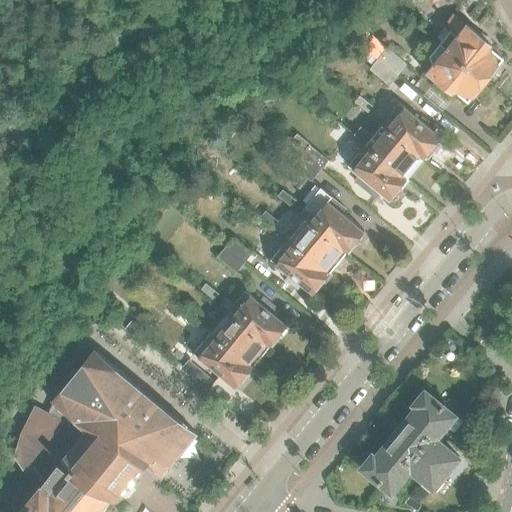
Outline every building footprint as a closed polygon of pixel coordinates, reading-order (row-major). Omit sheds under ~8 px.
[(440,44),(487,82),(500,67),(498,65),(503,59),(490,49),(492,46),(466,24),(462,30),(451,30),(440,44)] [(366,50),(398,76),(408,64),(374,37),(364,49),(366,50)] [(487,82),(440,44),(431,56),(433,64),(425,73),(452,95),(455,91),(468,102),(473,96),(475,97),(487,82)] [(390,86),(398,76),(366,50),(361,56),(372,66),(369,69),(390,86)] [(373,107),(360,96),(356,101),(369,112),(373,107)] [(384,124),(422,155),(421,156),(424,159),(442,137),(402,103),(384,124)] [(384,124),(366,145),(405,176),(421,156),(422,155),(384,124)] [(301,156),(320,171),(330,160),(311,145),(301,156)] [(405,176),(366,145),(349,166),(390,200),(408,179),(405,176)] [(320,171),(301,156),(293,166),(302,174),(303,173),(312,181),(320,171)] [(296,200),(283,190),(279,195),(292,206),(296,200)] [(307,218),(345,249),(344,250),(347,253),(365,231),(324,197),(307,218)] [(279,222),(266,211),(261,216),(275,227),(279,222)] [(345,249),(307,218),(289,239),(327,271),(328,270),(344,250),(345,249)] [(327,271),(289,239),(272,260),(277,264),(276,269),(283,274),(287,272),(291,275),(287,280),(296,287),(300,282),(313,294),(323,282),(326,284),(333,275),(328,270),(327,271)] [(225,248),(244,264),(251,255),(233,240),(225,248)] [(237,272),(244,264),(225,248),(218,257),(237,272)] [(220,294),(206,283),(201,289),(214,300),(220,294)] [(230,311),(272,344),(288,325),(247,291),(230,311)] [(202,315),(188,303),(183,309),(197,321),(202,315)] [(270,347),(272,344),(230,311),(212,332),(251,363),(267,344),(270,347)] [(250,364),(251,363),(212,332),(194,354),(236,388),(253,367),(250,364)] [(100,511),(111,499),(120,499),(130,486),(147,465),(162,478),(163,477),(182,453),(198,434),(114,366),(106,359),(95,350),(63,388),(52,401),(54,403),(49,414),(36,407),(23,433),(42,461),(46,458),(56,467),(42,486),(41,485),(18,511),(100,511)] [(215,382),(189,360),(181,370),(208,391),(215,382)] [(460,457),(437,438),(447,426),(454,432),(463,421),(425,390),(414,404),(417,407),(376,456),(373,454),(362,467),(392,492),(411,469),(434,488),(460,457)]
